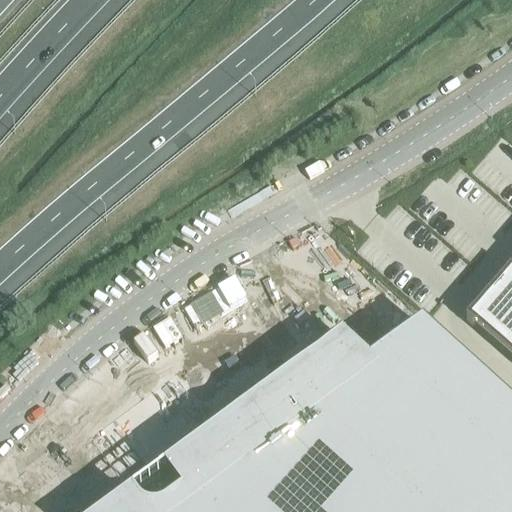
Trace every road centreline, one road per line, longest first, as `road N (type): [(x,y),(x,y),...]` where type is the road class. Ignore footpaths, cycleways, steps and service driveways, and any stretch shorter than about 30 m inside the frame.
road 1 (unclassified): [(0,435),(105,334),(180,278),(376,167),(511,77)]
road 2 (motorway): [(0,266),(316,0)]
road 3 (motorway): [(0,97),(90,0)]
